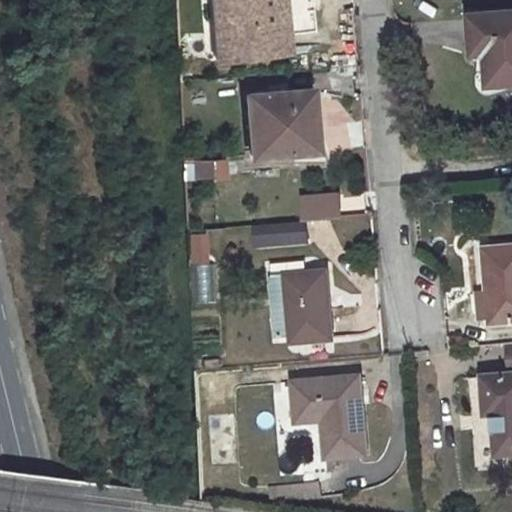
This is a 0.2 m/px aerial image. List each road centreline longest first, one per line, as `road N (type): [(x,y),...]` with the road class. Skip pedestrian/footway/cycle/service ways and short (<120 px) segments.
road 1 (residential): [(384,168),(399,340)]
road 2 (residential): [(370,0),(384,168)]
road 3 (secondary): [(34,511),(0,377)]
road 4 (residential): [(384,168),(511,160)]
